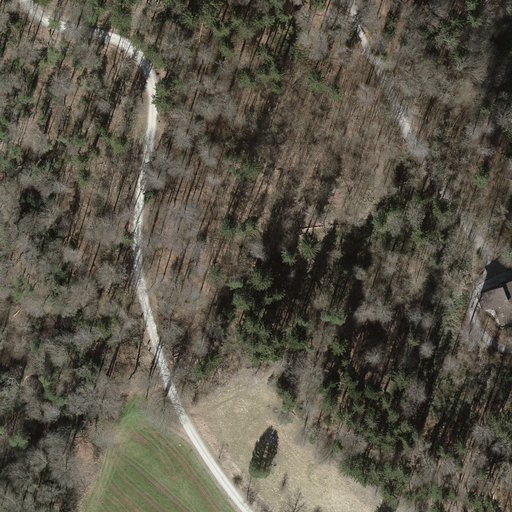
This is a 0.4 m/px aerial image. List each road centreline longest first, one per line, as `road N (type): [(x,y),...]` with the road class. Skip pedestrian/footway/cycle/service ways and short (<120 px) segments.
road 1 (track): [(26,0),(54,22),(123,41),(148,64),(152,112),(137,263),(178,404),(247,511)]
road 2 (track): [(511,350),(477,327),(471,302),(489,262),(408,134),(350,0)]
